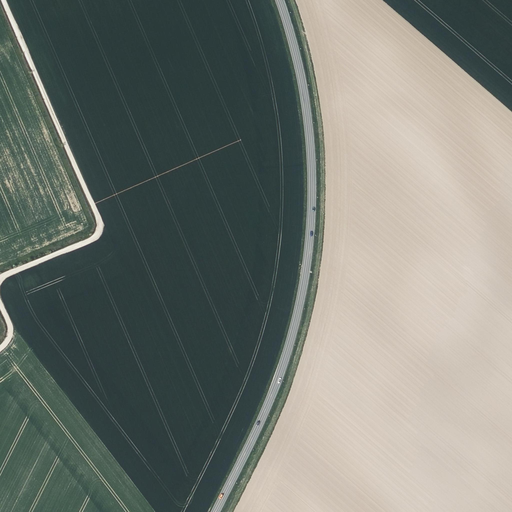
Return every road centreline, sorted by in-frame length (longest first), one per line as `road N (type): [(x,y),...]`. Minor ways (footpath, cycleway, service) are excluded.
road 1 (secondary): [(213,511),(279,377),(309,245),(305,115),(276,0)]
road 2 (track): [(4,0),(100,228),(86,242),(0,279)]
